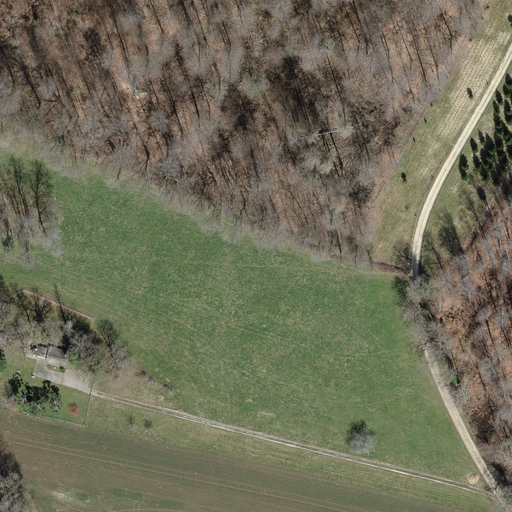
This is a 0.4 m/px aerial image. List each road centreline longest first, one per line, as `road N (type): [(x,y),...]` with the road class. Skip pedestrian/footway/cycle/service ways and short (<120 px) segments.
road 1 (track): [(511,50),(412,258),(429,356),(509,511)]
road 2 (track): [(42,373),(503,502)]
